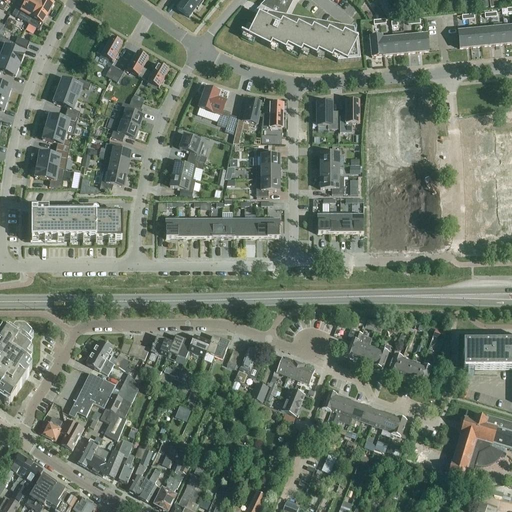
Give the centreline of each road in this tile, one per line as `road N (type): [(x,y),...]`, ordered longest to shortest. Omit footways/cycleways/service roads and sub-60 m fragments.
road 1 (secondary): [(0,302),(476,297)]
road 2 (residential): [(18,438),(80,330),(227,326),(322,351),(327,370)]
road 3 (residential): [(448,73),(454,251),(432,261),(294,263)]
road 4 (residential): [(71,4),(20,114),(3,206),(2,269)]
road 5 (residential): [(199,50),(145,167),(136,267)]
road 6 (residential): [(292,84),(294,263)]
road 7 (residential): [(294,263),(136,267)]
road 8 (residential): [(292,84),(448,73)]
road 9 (unclassified): [(131,511),(18,438)]
road 10 (residential): [(136,267),(2,269)]
road 11 (residential): [(327,370),(284,491)]
